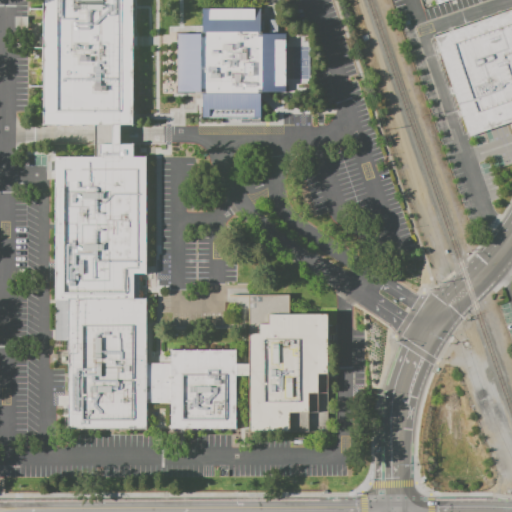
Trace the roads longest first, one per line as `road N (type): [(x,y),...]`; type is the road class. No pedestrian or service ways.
road 1 (residential): [(270,139),(250,134),(226,151),(224,171),(234,188),(253,195),(278,182),(284,164),(270,139)]
road 2 (tertiary): [(251,511),(397,511)]
road 3 (residential): [(243,193),(260,224),(352,285)]
road 4 (residential): [(362,269),(281,215),(271,189)]
